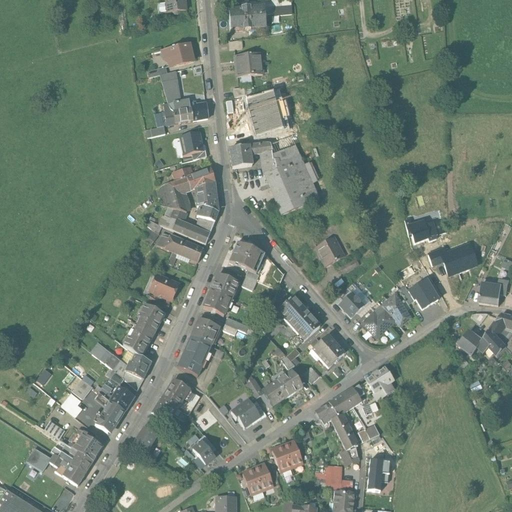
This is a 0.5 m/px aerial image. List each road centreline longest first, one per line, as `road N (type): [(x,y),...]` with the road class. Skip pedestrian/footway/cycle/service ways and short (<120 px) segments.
road 1 (residential): [(78,511),(165,365),(225,225),(228,195)]
road 2 (residential): [(164,511),(373,363)]
road 3 (residential): [(373,363),(228,195)]
road 4 (residential): [(228,195),(202,0)]
road 5 (residential): [(373,363),(454,316),(511,312)]
